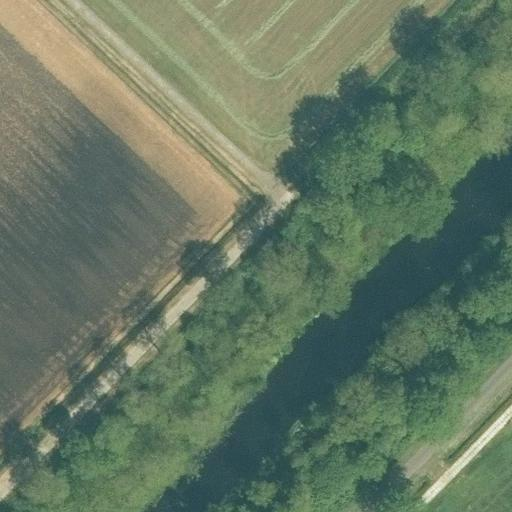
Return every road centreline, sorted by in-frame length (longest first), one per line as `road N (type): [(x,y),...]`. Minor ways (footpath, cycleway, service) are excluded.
road 1 (track): [(0,461),(268,187),(70,0)]
road 2 (unclassified): [(364,511),(511,361)]
